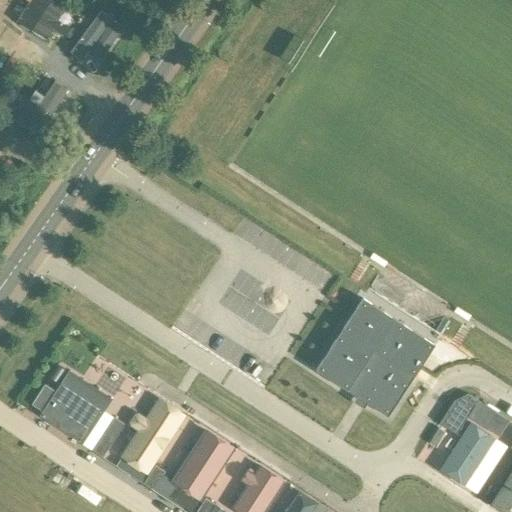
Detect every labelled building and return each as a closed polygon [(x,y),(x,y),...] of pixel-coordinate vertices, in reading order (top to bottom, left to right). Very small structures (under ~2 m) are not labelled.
[(56,21),(63,9),(47,0),(30,0),(18,21),(46,38),(52,27),(61,33),(65,26),(56,21)] [(122,33),(116,28),(97,14),(67,54),(86,68),(92,72),(122,33)] [(19,102),(8,95),(2,106),(12,112),(19,102)] [(384,416),(388,418),(439,339),(441,335),(369,288),(366,292),(359,304),(331,346),(325,356),(315,371),(356,397),(367,404),(384,416)] [(104,412),(61,384),(39,416),(82,445),(104,412)] [(469,416),(478,401),(467,395),(454,401),(439,424),(456,435),(469,416)] [(114,439),(124,425),(114,419),(105,433),(114,439)] [(495,441),(471,425),(439,472),(475,496),(505,451),(494,443),(495,441)] [(102,457),(114,439),(105,433),(92,451),(102,457)] [(233,450),(206,433),(174,484),(201,501),(233,450)] [(155,466),(143,484),(153,491),(165,472),(155,466)] [(265,511),(284,483),(260,468),(232,511),(265,511)] [(511,511),(511,473),(490,505),(500,511),(511,511)] [(170,497),(193,511),(200,502),(176,487),(170,497)] [(315,511),(319,507),(299,494),(288,511),(315,511)] [(210,511),(215,505),(205,499),(196,511),(210,511)]
